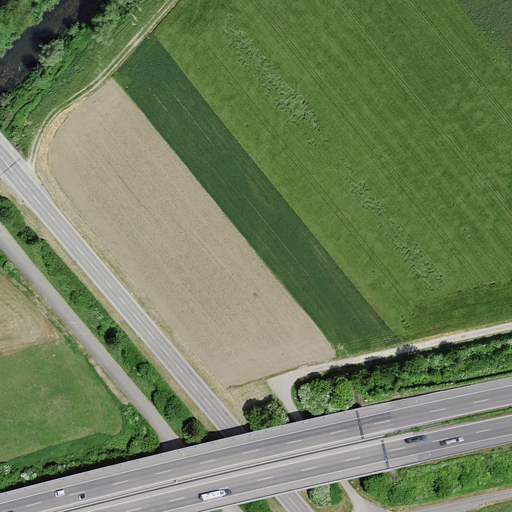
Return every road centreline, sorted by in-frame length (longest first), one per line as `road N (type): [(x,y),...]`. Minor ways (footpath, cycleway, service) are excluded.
road 1 (motorway): [(511,394),(4,511)]
road 2 (tertiary): [(0,156),(301,511)]
road 3 (motorway): [(125,511),(511,425)]
road 4 (track): [(365,511),(289,404),(293,377),(511,325)]
road 5 (track): [(236,511),(0,231)]
road 6 (track): [(23,184),(37,140),(164,0)]
